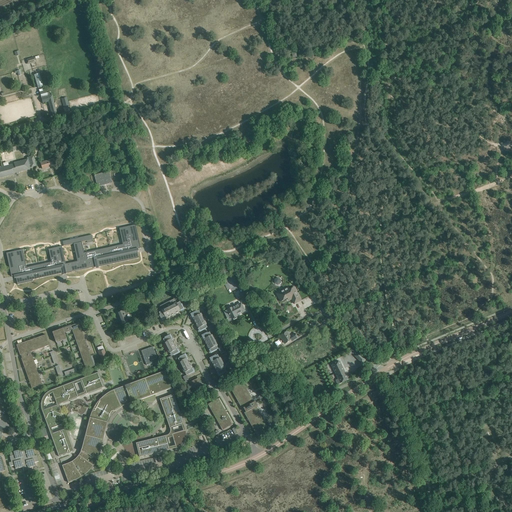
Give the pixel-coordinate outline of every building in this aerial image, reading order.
[(39,73),(34,75),(38,86),(42,85),(39,73)] [(68,111),(70,110),(66,93),(60,94),(62,100),(65,100),(68,111)] [(52,95),(41,98),(42,101),(49,99),(52,109),(50,110),(51,113),(56,111),(52,95)] [(0,177),(13,175),(13,174),(16,173),(16,174),(19,173),(19,172),(30,169),(29,166),(30,165),(31,167),(36,166),(33,156),(28,157),(26,158),(27,159),(13,163),(14,164),(8,165),(4,167),(0,167),(0,177)] [(53,159),(40,163),(42,169),(50,166),(51,167),(55,165),(53,159)] [(109,171),(94,175),(97,187),(112,183),(109,171)] [(23,249),(6,253),(8,260),(11,277),(16,276),(17,277),(16,277),(17,285),(31,282),(33,281),(33,280),(40,278),(56,275),(64,273),(64,272),(66,272),(66,274),(74,272),(91,268),(96,267),(96,266),(98,266),(98,267),(114,264),(139,258),(137,251),(136,251),(136,249),(141,248),(136,225),(119,228),(122,239),(125,238),(126,244),(123,245),(124,248),(116,249),(115,246),(100,250),(101,253),(91,255),(91,252),(87,252),(86,253),(84,253),(83,248),(82,242),(73,244),(75,251),(77,261),(77,262),(76,262),(66,264),(65,264),(65,262),(62,247),(62,246),(61,247),(50,249),(49,249),(49,250),(51,260),(51,262),(50,262),(46,263),(47,267),(33,270),(32,266),(28,267),(27,268),(26,264),(23,251),(23,249)] [(64,241),(63,241),(63,242),(64,246),(66,246),(73,244),(82,242),(93,240),(92,235),(89,236),(64,241)] [(232,291),(238,289),(232,277),(223,281),(228,290),(231,289),(232,291)] [(276,286),(282,283),(279,277),(274,279),(276,286)] [(205,287),(200,290),(203,297),(208,293),(205,287)] [(288,288),(276,294),(281,302),(287,298),(289,301),(292,300),(294,304),(301,301),(294,288),(289,290),(288,288)] [(245,292),(240,295),(244,304),(249,301),(245,292)] [(174,299),(169,301),(176,313),(180,311),(181,312),(184,311),(183,309),(180,302),(177,303),(174,299)] [(169,301),(165,304),(171,316),(176,313),(169,301)] [(162,311),(159,312),(163,319),(164,321),(167,320),(166,318),(171,316),(165,304),(160,306),(162,311)] [(232,307),(224,312),(227,318),(231,317),(232,319),(233,319),(234,320),(237,318),(236,317),(237,317),(236,315),(244,311),(242,306),(241,304),(233,308),(232,307)] [(127,309),(118,313),(122,324),(128,322),(125,315),(129,313),(127,309)] [(192,315),(190,316),(192,319),(193,318),(195,323),(204,319),(201,314),(200,314),(199,311),(192,314),(192,315)] [(204,319),(195,323),(198,328),(197,329),(198,332),(200,331),(207,327),(206,325),(206,324),(204,319)] [(63,329),(53,332),(56,343),(67,339),(65,333),(72,330),(86,369),(94,366),(79,323),(71,326),(71,325),(62,328),(63,329)] [(287,331),(280,336),(285,344),(297,336),(295,333),(290,337),(287,331)] [(203,336),(201,337),(202,340),(204,339),(206,344),(215,340),(212,335),(211,335),(210,332),(203,336)] [(46,335),(16,345),(20,356),(21,355),(22,358),(21,358),(32,388),(42,384),(32,355),(31,352),(50,345),(46,335)] [(170,336),(163,339),(165,342),(164,343),(167,348),(175,344),(172,339),(174,338),(172,335),(170,336)] [(215,340),(206,344),(209,349),(208,350),(209,353),(211,352),(218,349),(217,346),(217,345),(215,340)] [(175,344),(167,348),(169,353),(170,353),(172,356),(179,352),(180,351),(179,348),(178,349),(175,344)] [(148,349),(141,351),(147,365),(152,363),(151,360),(157,358),(153,347),(149,348),(148,349)] [(275,348),(267,353),(270,357),(278,353),(275,348)] [(104,349),(98,351),(102,361),(105,360),(108,359),(104,349)] [(358,352),(354,356),(357,359),(359,361),(362,364),(366,360),(363,357),(361,355),(358,352)] [(185,355),(178,359),(180,362),(179,362),(182,367),(190,363),(187,358),(189,357),(187,354),(185,355)] [(211,359),(209,360),(211,363),(212,362),(215,367),(223,363),(220,358),(219,358),(218,355),(211,359)] [(339,361),(332,365),(335,373),(339,371),(340,373),(344,371),(339,361)] [(190,363),(182,367),(184,373),(185,372),(187,375),(194,372),(193,371),(195,370),(194,368),(193,368),(190,363)] [(223,363),(215,367),(217,372),(216,373),(217,376),(219,375),(226,372),(225,369),(226,368),(223,363)] [(115,389),(113,390),(121,407),(122,406),(172,388),(165,371),(115,389)] [(339,371),(335,373),(338,379),(336,380),(337,383),(338,385),(348,380),(344,371),(340,373),(339,371)] [(99,372),(80,379),(81,382),(84,392),(85,395),(105,387),(99,372)] [(198,378),(189,382),(195,393),(203,389),(201,385),(200,385),(199,382),(200,382),(198,378)] [(74,381),(55,389),(60,404),(80,397),(79,394),(75,384),(74,381)] [(243,382),(231,389),(238,402),(239,402),(240,403),(239,403),(242,409),(244,408),(246,412),(244,413),(247,419),(248,418),(249,420),(248,420),(256,433),(268,427),(256,407),(258,406),(257,404),(255,401),(254,402),(243,382)] [(174,394),(160,399),(166,417),(167,419),(170,429),(173,428),(182,425),(184,424),(174,394)] [(87,429),(83,445),(101,449),(108,421),(109,419),(110,418),(111,416),(112,414),(113,413),(114,412),(115,411),(103,397),(102,397),(99,400),(97,402),(95,405),(94,408),(92,411),(91,413),(90,416),(90,418),(87,429)] [(218,398),(208,404),(221,427),(223,431),(233,425),(231,421),(226,413),(225,412),(226,412),(218,398)] [(45,410),(42,411),(49,429),(52,428),(62,425),(64,424),(59,408),(58,405),(57,405),(45,410)] [(0,439),(3,435),(1,434),(2,433),(4,429),(6,430),(9,425),(0,420),(0,415),(0,414),(0,439)] [(45,428),(38,431),(41,438),(47,436),(46,431),(45,428)] [(53,433),(51,434),(59,457),(74,451),(66,428),(64,429),(53,433)] [(174,433),(172,434),(172,436),(173,437),(175,445),(176,448),(177,448),(178,447),(180,447),(181,446),(182,445),(183,444),(184,443),(184,442),(185,441),(186,440),(186,439),(186,437),(187,436),(187,435),(187,433),(187,432),(186,431),(186,430),(183,430),(175,433),(174,433)] [(155,438),(136,443),(140,457),(171,450),(170,447),(168,438),(167,435),(157,438),(155,438)] [(11,462),(9,463),(10,467),(11,466),(13,466),(14,465),(15,469),(22,467),(23,471),(24,471),(28,469),(28,468),(35,466),(34,463),(39,461),(37,455),(35,456),(33,449),(23,451),(23,453),(21,453),(21,450),(13,452),(14,455),(9,456),(11,462)] [(70,470),(64,472),(68,483),(73,481),(74,481),(76,480),(77,479),(81,478),(84,475),(88,473),(90,470),(93,467),(95,464),(97,461),(98,459),(81,451),(80,453),(79,455),(77,457),(76,458),(74,459),(73,461),(71,462),(69,463),(67,463),(67,464),(68,464),(70,470)] [(0,508),(12,505),(10,497),(6,498),(4,488),(3,484),(2,480),(0,480),(0,508)]
